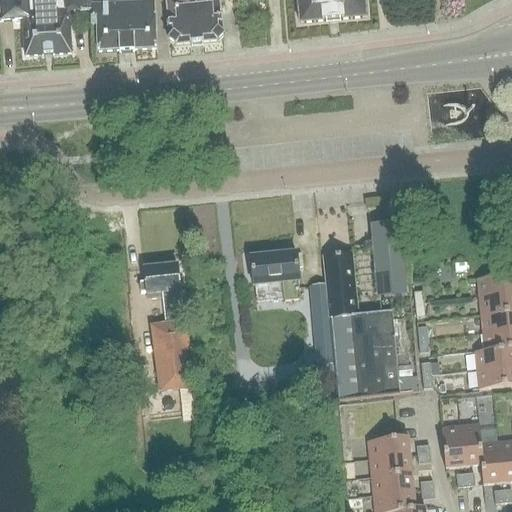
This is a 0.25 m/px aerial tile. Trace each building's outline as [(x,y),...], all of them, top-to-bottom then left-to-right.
[(0,0),(0,7),(1,22),(24,22),(26,58),(69,55),(67,13),(90,12),(91,6),(91,0),(0,0)] [(169,0),(166,0),(170,42),(174,46),(192,44),(192,45),(204,44),(204,43),(218,41),(221,38),(217,0),(169,0)] [(362,0),(299,0),(301,23),(364,18),(362,0)] [(91,6),(90,12),(91,27),(98,27),(100,53),(109,52),(109,55),(134,54),(134,51),(155,50),(153,4),(154,4),(91,6)] [(299,303),(297,284),(299,284),(297,269),(302,269),(301,256),(296,256),(296,255),(261,259),(261,257),(252,257),(252,260),(249,260),(252,288),(281,285),(283,304),(299,303)] [(399,396),(399,395),(398,380),(391,314),(357,318),(351,257),(323,259),(325,286),(328,326),(331,326),(334,356),(338,402),(399,396)] [(144,271),(146,297),(147,302),(165,301),(167,325),(149,326),(156,393),(192,390),(185,322),(177,323),(174,294),(179,294),(177,268),(144,271)] [(478,301),(511,297),(511,278),(476,282),(478,301)] [(328,326),(325,286),(311,287),(318,357),(334,356),(331,326),(328,326)] [(413,295),(414,308),(423,307),(422,294),(413,295)] [(511,297),(478,301),(480,319),(511,315),(511,297)] [(424,319),(423,307),(414,308),(415,320),(424,319)] [(511,315),(480,319),(482,337),(511,333),(511,315)] [(418,344),(427,343),(426,330),(416,331),(418,344)] [(511,333),(482,337),(484,353),(484,355),(511,351),(511,333)] [(427,343),(418,344),(419,356),(428,355),(427,343)] [(511,369),(511,351),(484,355),(484,353),(474,354),(476,374),(511,369)] [(439,364),(429,365),(431,379),(440,377),(439,364)] [(420,366),(422,379),(431,379),(429,365),(420,366)] [(411,368),(398,368),(398,378),(412,378),(411,368)] [(511,369),(476,374),(478,392),(511,388),(511,369)] [(416,379),(398,380),(399,395),(418,393),(416,379)] [(432,391),(431,379),(422,379),(423,392),(432,391)] [(479,447),(480,447),(478,427),(459,429),(463,470),(480,469),(481,468),(479,447)] [(445,472),(463,470),(459,429),(441,431),(445,472)] [(369,463),(410,459),(408,440),(367,445),(369,463)] [(511,444),(497,445),(501,486),(511,485),(511,444)] [(497,445),(480,447),(479,447),(481,468),(480,469),(482,489),(501,486),(497,445)] [(416,450),(417,458),(429,457),(428,448),(416,450)] [(430,465),(429,457),(417,458),(418,467),(430,465)] [(370,481),(412,477),(410,459),(369,463),(370,481)] [(464,477),(465,490),(474,489),(473,476),(464,477)] [(372,499),(414,495),(412,477),(370,481),(372,499)] [(465,490),(464,477),(455,478),(457,491),(465,490)] [(420,494),(433,493),(432,484),(419,485),(420,494)] [(503,506),(511,505),(511,504),(511,492),(502,493),(503,506)] [(421,503),(434,501),(433,493),(420,494),(421,503)] [(503,506),(502,493),(493,494),(495,507),(503,506)] [(373,511),(422,511),(425,511),(415,511),(414,495),(372,499),(373,511)]
